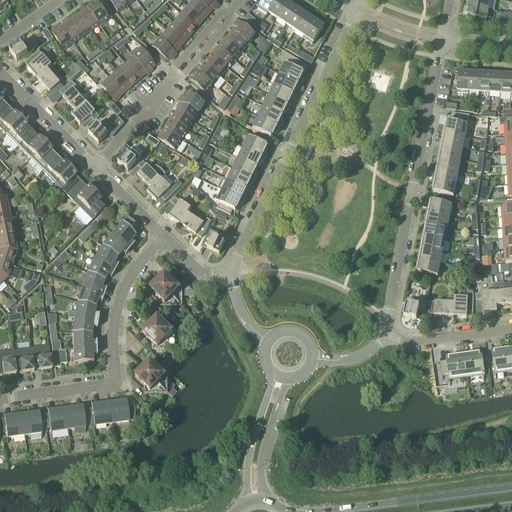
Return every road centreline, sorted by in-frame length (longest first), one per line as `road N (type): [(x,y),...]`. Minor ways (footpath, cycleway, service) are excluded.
road 1 (residential): [(384,335),(443,40)]
road 2 (residential): [(230,275),(356,11)]
road 3 (residential): [(0,401),(118,383),(123,303),(162,238)]
road 4 (residential): [(85,169),(241,0)]
road 5 (primary): [(511,488),(323,511)]
road 6 (unclassified): [(272,374),(248,453),(244,503)]
road 7 (residential): [(384,335),(412,343),(511,331)]
road 8 (residential): [(85,169),(0,75)]
road 9 (unclassified): [(261,500),(260,458),(287,379)]
